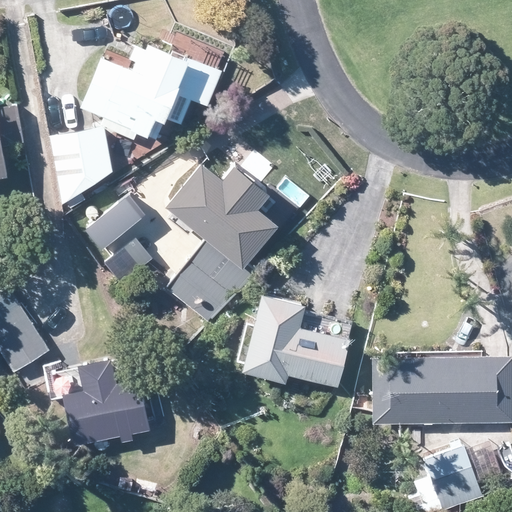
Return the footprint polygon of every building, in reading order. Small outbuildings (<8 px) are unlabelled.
[(225,61),(161,35),(153,32),(151,37),(149,43),(138,38),(133,51),(140,54),(138,57),(128,53),(126,59),(105,50),(84,102),(105,111),(134,122),(135,120),(159,130),(166,116),(158,112),(161,105),(173,111),(183,86),(200,93),(210,98),(219,77),(225,61)] [(0,169),(13,168),(7,135),(26,132),(20,100),(1,104),(0,99),(0,98),(0,169)] [(83,186),(114,166),(108,120),(103,121),(57,128),(53,128),(64,197),(66,196),(83,186)] [(209,317),(219,305),(253,262),(248,258),(283,215),(261,197),(274,181),(266,174),(275,163),(255,147),(245,159),(239,154),(228,168),(207,152),(171,197),(211,230),(170,280),(168,284),(193,303),(208,316),(209,317)] [(281,174),(270,189),(298,210),(309,195),(281,174)] [(137,216),(119,193),(81,223),(99,246),(137,216)] [(122,274),(139,258),(125,242),(120,246),(107,258),(122,274)] [(0,341),(17,367),(51,345),(12,282),(0,289),(0,341)] [(354,329),(352,329),(304,317),(308,300),(309,294),(266,284),(258,317),(247,359),(247,363),(289,375),(292,363),(336,374),(342,375),(354,329)] [(312,308),(316,311),(323,311),(327,306),(326,299),(322,295),(315,296),(310,301),(312,308)] [(226,333),(240,319),(229,308),(215,322),(217,324),(226,333)] [(511,417),(511,349),(486,349),(468,350),(453,349),(376,349),(376,418),(427,417),(511,417)] [(122,427),(154,420),(143,368),(111,375),(108,363),(84,368),(86,383),(66,387),(71,409),(77,437),(97,432),(107,430),(122,427)] [(427,420),(429,439),(447,438),(446,419),(427,420)] [(418,511),(426,511),(485,491),(467,441),(454,446),(427,455),(432,470),(423,473),(416,476),(420,487),(408,491),(413,503),(415,503),(418,511)] [(353,489),(369,488),(369,472),(343,469),(335,511),(337,511),(348,511),(352,495),(353,489)] [(371,505),(372,511),(399,511),(398,500),(371,505)]
